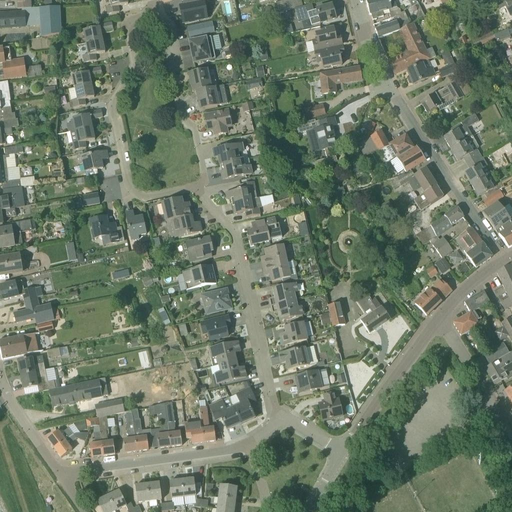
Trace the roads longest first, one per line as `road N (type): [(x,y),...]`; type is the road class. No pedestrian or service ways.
road 1 (residential): [(504,260),(384,81),(355,0)]
road 2 (residential): [(199,191),(129,198),(113,97),(133,66),(126,29),(155,16)]
road 3 (residential): [(282,416),(235,237),(199,191)]
road 4 (residential): [(199,191),(204,180),(192,128),(169,62),(173,41),(155,16)]
road 5 (residential): [(61,475),(245,446)]
road 6 (tertiary): [(342,451),(439,317)]
road 7 (residential): [(505,421),(439,317)]
